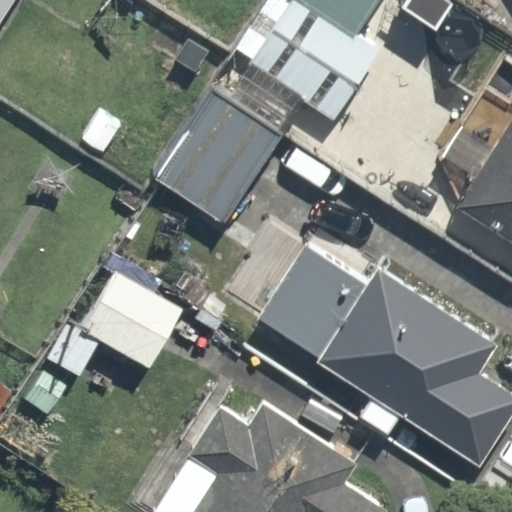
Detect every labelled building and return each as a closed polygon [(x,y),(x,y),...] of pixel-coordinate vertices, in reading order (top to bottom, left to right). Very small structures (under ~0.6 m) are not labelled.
[(0,0),(0,22),(13,0),(0,0)] [(381,39),(322,0),(289,0),(255,51),(337,105),(381,39)] [(511,43),(510,42),(449,145),(486,167),(463,205),(511,234),(511,43)] [(234,215),(297,126),(216,69),(154,158),(234,215)] [(397,425),(412,401),(486,447),(511,404),(511,367),(478,347),(491,326),(311,213),(255,303),(376,379),(361,403),(397,425)] [(81,374),(101,342),(138,366),(179,300),(104,254),(64,319),(44,351),(81,374)] [(374,511),(387,495),(348,467),(367,440),(274,374),(255,401),(231,384),(155,492),(183,511),(374,511)]
